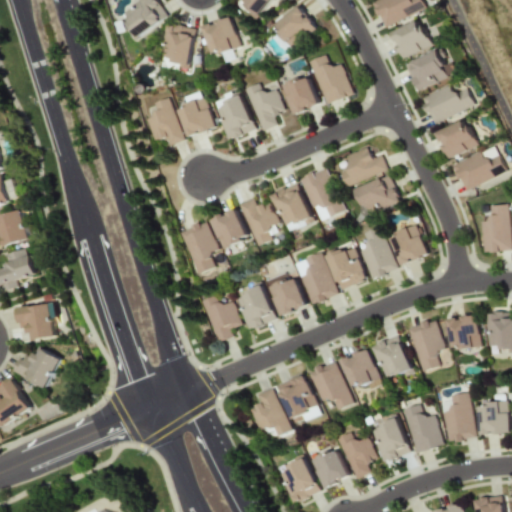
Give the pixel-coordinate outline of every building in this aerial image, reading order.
[(136,39),(169,18),(157,0),(139,0),(120,13),(136,39)] [(237,0),(235,5),(248,12),(261,19),(272,0),(237,0)] [(374,0),(372,1),(384,27),(428,7),(424,0),(374,0)] [(290,50),(318,28),(300,4),(272,26),(290,50)] [(224,52),(228,61),(235,58),(232,50),(242,46),(230,14),(203,25),(215,56),(224,52)] [(392,31),(403,58),(432,46),(421,19),(392,31)] [(168,24),(163,63),(190,66),(196,27),(168,24)] [(456,74),(445,47),(405,64),(416,91),(436,82),(456,74)] [(355,94),(339,59),(330,63),(326,53),(307,62),(327,106),(355,94)] [(292,116),(320,107),(310,75),(282,84),(292,116)] [(281,123),(277,112),(284,110),(276,87),(267,91),(263,82),(246,88),(261,130),(281,123)] [(433,124),(475,105),(467,86),(457,91),(452,83),(421,98),(433,124)] [(230,140),(257,130),(243,93),(216,103),(230,140)] [(218,128),(206,96),(178,106),(190,138),(218,128)] [(164,138),(167,146),(185,141),(171,97),(152,103),(156,114),(147,117),(155,140),(164,138)] [(450,158),(479,144),(465,118),(437,132),(450,158)] [(452,163),(463,190),(507,172),(496,145),(452,163)] [(345,185),(388,171),(381,151),(371,155),(368,146),(345,154),(349,165),(339,168),(345,185)] [(300,176),(314,220),(342,211),(328,167),(300,176)] [(0,175),(0,206),(19,201),(11,175),(4,177),(4,174),(0,175)] [(401,202),(391,174),(353,189),(364,216),(401,202)] [(312,221),(297,182),(270,192),(281,220),(285,231),(312,221)] [(238,204),(256,245),(273,238),(269,228),(279,224),(269,202),(260,206),(256,196),(238,204)] [(483,252),(511,250),(509,203),(488,205),(489,216),(480,217),(483,252)] [(0,247),(29,238),(19,208),(0,214),(0,247)] [(249,238),(236,208),(209,219),(222,249),(249,238)] [(195,274),(215,266),(210,254),(219,251),(207,220),(179,231),(195,274)] [(428,256),(418,225),(391,234),(401,264),(428,256)] [(371,279),(398,270),(383,226),(363,233),(367,244),(359,246),(371,279)] [(341,290),(367,279),(352,243),(326,254),(341,290)] [(30,247),(10,253),(13,263),(0,266),(0,282),(2,290),(39,279),(30,247)] [(310,305),(338,295),(322,252),(294,262),(310,305)] [(307,306),(295,276),(268,286),(280,316),(307,306)] [(237,296),(251,330),(278,318),(264,284),(237,296)] [(234,299),(224,303),(220,293),(202,300),(218,342),(237,335),(234,324),(242,321),(234,299)] [(19,331),(29,329),(32,340),(59,336),(53,301),(15,307),(19,331)] [(511,311),(489,311),(489,350),(511,350),(511,311)] [(449,317),(453,349),(481,346),(477,314),(449,317)] [(441,366),(438,353),(446,350),(438,318),(408,326),(420,371),(441,366)] [(385,382),(413,373),(401,335),(373,344),(385,382)] [(48,388),(64,358),(39,345),(34,355),(23,350),(13,371),(48,388)] [(382,384),(368,348),(341,358),(351,386),(361,382),(364,391),(382,384)] [(351,404),(337,360),(307,370),(318,403),(330,399),(334,410),(351,404)] [(291,422),(310,415),(307,406),(315,403),(304,374),(277,383),(291,422)] [(0,400),(0,418),(4,425),(33,407),(15,379),(0,389),(0,398),(1,400),(0,400)] [(268,428),(271,437),(289,430),(274,387),(254,394),(258,404),(249,407),(258,432),(268,428)] [(449,443),(479,437),(469,391),(447,396),(448,404),(441,406),(449,443)] [(508,399),(478,401),(481,435),(510,433),(508,399)] [(416,453),(445,445),(435,409),(424,412),(421,403),(403,408),(416,453)] [(400,417),(372,426),(383,462),(411,453),(400,417)] [(369,435),(358,439),(354,430),(338,437),(354,479),(374,472),(369,460),(377,457),(369,435)] [(325,489),(350,477),(337,447),(311,459),(325,489)] [(280,468),(295,503),(321,491),(306,457),(280,468)] [(504,511),(503,495),(474,498),(475,511),(504,511)] [(435,509),(435,511),(466,511),(464,502),(435,509)]
